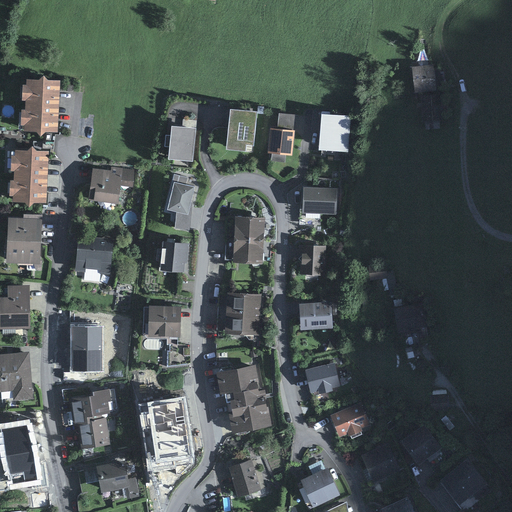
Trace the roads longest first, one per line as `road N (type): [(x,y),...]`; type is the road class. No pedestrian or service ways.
road 1 (residential): [(361,511),(345,466),(297,413),(281,307),(284,212),(278,191),(253,175),(221,184),(209,212),(196,350),(210,448),(172,511)]
road 2 (residential): [(63,511),(48,325),(76,89)]
road 3 (track): [(511,236),(488,228),(466,183),(462,91),(440,30),(460,0)]
